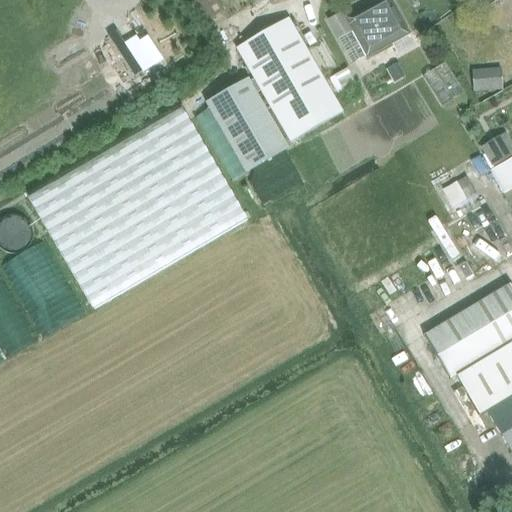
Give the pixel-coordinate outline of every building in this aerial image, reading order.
[(367,59),(410,36),(391,0),(379,0),(350,16),(347,11),(327,22),(337,41),(339,40),(353,66),(366,59),(367,59)] [(511,0),(476,0),(474,2),(480,11),(498,0),(511,0)] [(236,51),(253,81),(290,144),(344,113),(290,19),(236,51)] [(422,89),(432,85),(425,68),(416,72),(422,89)] [(472,71),(474,93),(503,91),(501,69),(472,71)] [(205,104),(245,174),(280,154),(288,150),(248,80),(205,104)] [(92,314),(246,224),(180,113),(27,202),(92,314)] [(511,160),(492,172),(505,195),(511,190),(511,160)] [(455,180),(430,193),(439,213),(465,200),(455,180)] [(0,245),(11,244),(9,218),(0,218),(0,245)] [(0,254),(0,260),(36,330),(71,312),(58,286),(45,293),(32,266),(42,261),(30,239),(0,254)] [(457,377),(480,417),(487,413),(511,455),(511,288),(510,284),(424,337),(450,381),(457,377)] [(384,309),(392,304),(381,287),(373,292),(384,309)]
